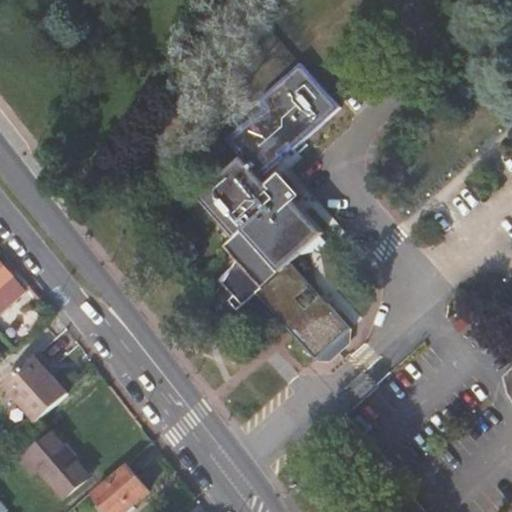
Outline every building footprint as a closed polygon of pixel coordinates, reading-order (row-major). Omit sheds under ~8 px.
[(276,148),(294,169),(348,120),(333,103),(329,106),(326,103),(276,148)] [(282,273),(292,265),(316,243),(326,234),(298,203),(299,202),(299,201),(299,200),(299,199),(299,198),(298,198),(293,192),(293,191),(292,191),(291,191),(290,191),(289,191),(288,191),(279,199),(242,158),(198,196),(235,238),(244,230),(282,273)] [(244,230),(235,238),(224,248),(238,263),(262,290),(282,273),(244,230)] [(1,261),(0,261),(0,313),(2,312),(0,309),(0,304),(22,286),(1,261)] [(262,290),(238,263),(218,281),(234,299),(229,303),(238,312),(258,295),(262,290)] [(292,265),(282,273),(262,290),(258,295),(316,362),(353,331),(292,265)] [(6,383),(40,422),(72,394),(57,375),(52,369),(56,366),(43,351),(17,373),(6,383)] [(56,430),(29,453),(41,467),(66,497),(88,478),(74,461),(79,457),(56,430)] [(41,467),(29,453),(20,460),(32,475),(41,467)] [(125,511),(151,491),(129,464),(95,491),(112,511),(125,511)] [(0,511),(6,511),(10,509),(0,497),(0,511)]
